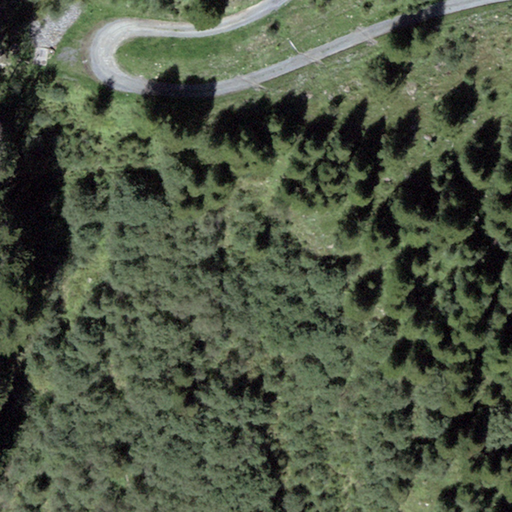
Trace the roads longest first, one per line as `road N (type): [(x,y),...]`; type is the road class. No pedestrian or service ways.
road 1 (track): [(103,62),(117,79),(184,93),(261,75),(367,31),(475,0)]
road 2 (track): [(276,0),(197,29),(118,29),(103,44),(103,62)]
